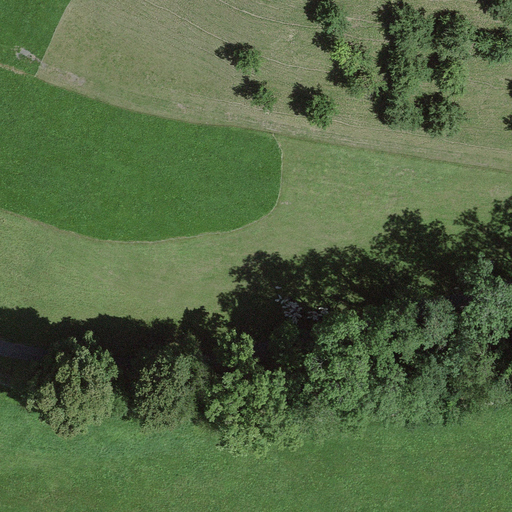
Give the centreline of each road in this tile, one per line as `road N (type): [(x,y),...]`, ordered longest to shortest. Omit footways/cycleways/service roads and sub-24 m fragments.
road 1 (unclassified): [(0,346),(109,364),(210,360),(511,286)]
road 2 (track): [(0,375),(71,402),(247,421),(511,398)]
